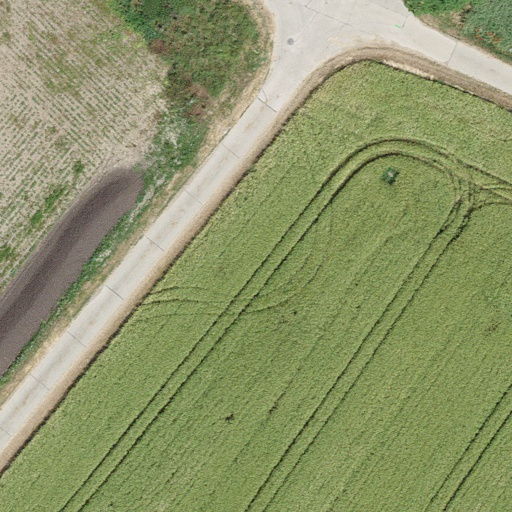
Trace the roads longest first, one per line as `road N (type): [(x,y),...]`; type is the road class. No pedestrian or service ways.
road 1 (track): [(360,6),(0,446)]
road 2 (unclassified): [(511,79),(342,0)]
